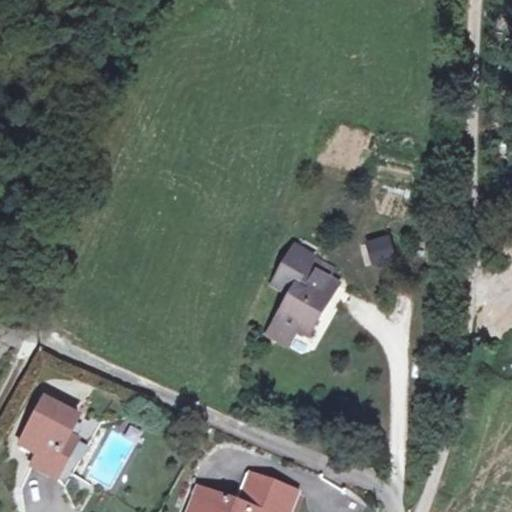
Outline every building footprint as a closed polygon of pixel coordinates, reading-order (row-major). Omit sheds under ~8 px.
[(363,137),(360,157),(376,159),(378,139),(363,137)] [(370,264),(397,257),(390,233),(363,241),(370,264)] [(341,278),(302,257),(297,265),(336,287),(341,278)] [(288,328),(308,339),(321,347),(349,294),(336,287),(297,265),(283,294),(302,304),(288,328)] [(308,339),(288,328),(283,338),(303,349),(308,339)] [(84,418),(53,400),(26,447),(40,457),(34,471),(61,486),(78,457),(67,450),(75,435),(84,418)] [(86,441),(75,435),(67,450),(78,457),(86,441)] [(295,511),(301,500),(249,479),(239,508),(201,493),(193,511),(295,511)]
